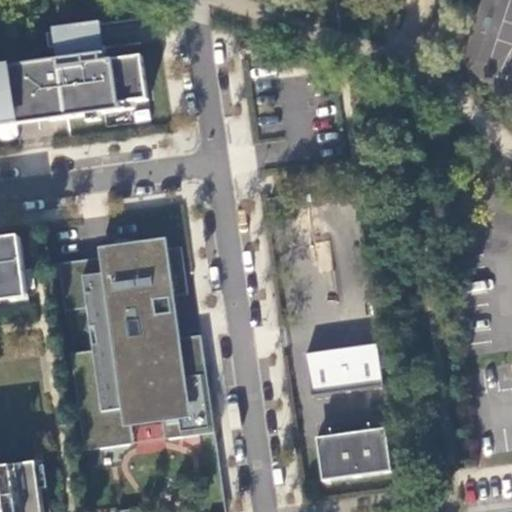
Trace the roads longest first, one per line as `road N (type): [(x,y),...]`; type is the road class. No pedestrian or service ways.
road 1 (residential): [(264,511),(218,163)]
road 2 (residential): [(0,193),(218,163)]
road 3 (residential): [(218,163),(196,0)]
